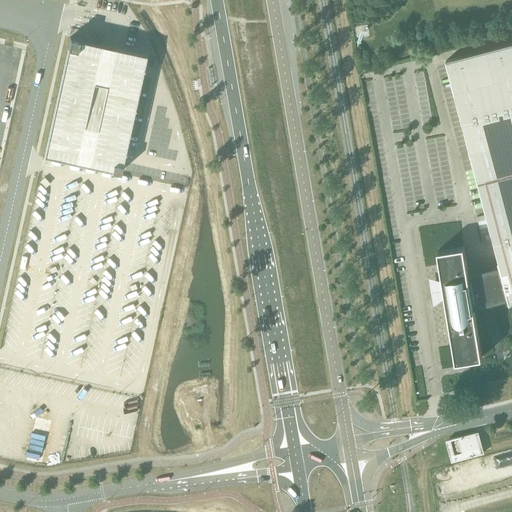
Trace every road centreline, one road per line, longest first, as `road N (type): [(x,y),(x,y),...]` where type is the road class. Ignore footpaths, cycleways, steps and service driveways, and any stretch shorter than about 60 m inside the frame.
road 1 (primary): [(218,0),(296,458)]
road 2 (primary): [(349,448),(273,0)]
road 3 (unclassified): [(296,458),(67,498)]
road 4 (unclassified): [(349,448),(511,407)]
